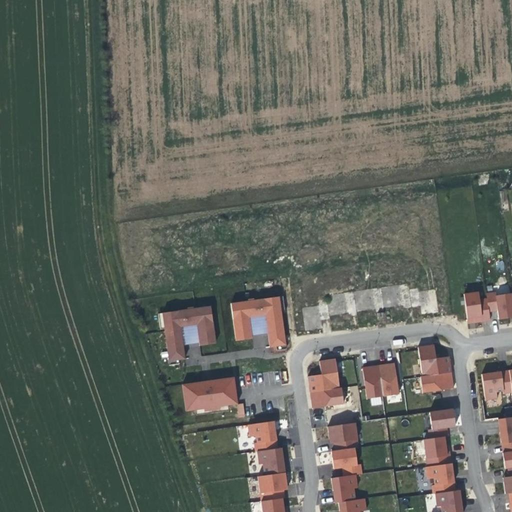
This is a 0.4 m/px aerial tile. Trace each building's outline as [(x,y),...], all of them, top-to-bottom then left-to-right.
[(485,321),(491,320),(489,311),(488,298),(480,299),(479,291),(464,293),(468,320),(473,320),(473,322),(485,321)] [(496,291),(487,292),(488,298),(489,311),(498,310),(499,318),(507,317),(511,316),(511,295),(496,297),(496,291)] [(266,315),(268,331),(270,347),(287,345),(280,296),(232,303),(236,335),(252,333),(250,318),(266,315)] [(305,331),(323,328),(319,305),(301,308),(305,331)] [(186,359),(184,343),(182,327),(198,325),(200,341),(216,338),(212,306),(163,313),(170,361),(186,359)] [(259,332),(268,331),(266,315),(250,318),(252,333),(259,332)] [(182,327),(184,343),(200,341),(198,325),(182,327)] [(435,344),(419,347),(423,376),(452,372),(450,356),(436,357),(435,350),(435,344)] [(340,387),(336,358),(320,360),(322,374),(309,376),(310,385),(311,392),(340,387)] [(390,363),(379,365),(384,396),(400,394),(395,362),(390,363)] [(384,396),(379,365),(370,366),(363,367),(368,398),(384,396)] [(511,392),(511,384),(510,369),(500,371),(482,374),(486,399),(498,398),(498,391),(504,391),(504,393),(511,392)] [(423,376),(421,376),(423,392),(454,388),(453,380),(452,372),(423,376)] [(210,410),(213,410),(217,410),(217,407),(239,404),(235,377),(213,380),(214,393),(211,394),(207,394),(205,381),(184,384),(187,411),(209,408),(210,410)] [(209,381),(205,381),(207,394),(211,394),(214,393),(213,380),(209,381)] [(342,387),(340,387),(311,392),(313,401),(313,408),(344,403),(342,387)] [(430,410),(431,429),(456,428),(455,409),(430,410)] [(511,416),(499,418),(501,431),(502,443),(506,442),(511,441),(511,416)] [(289,511),(287,491),(288,491),(283,446),(278,446),(275,421),(246,424),(248,437),(256,436),(260,475),(259,475),(263,511),(289,511)] [(337,502),(338,511),(361,511),(367,510),(365,498),(358,499),(355,475),(361,474),(356,445),(359,445),(356,422),(327,426),(333,470),(341,468),(342,476),(330,478),(334,502),(337,502)] [(460,511),(449,435),(424,439),(434,511),(460,511)]
